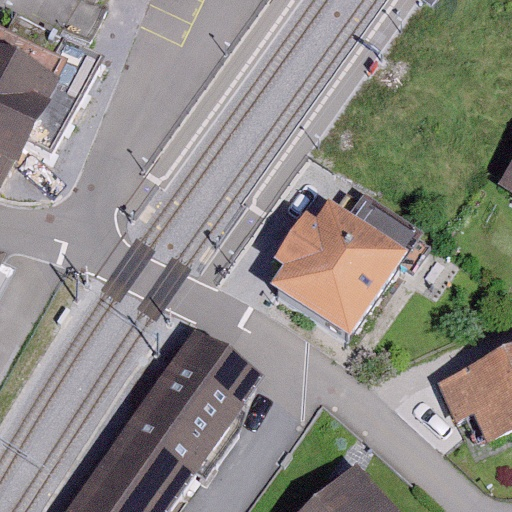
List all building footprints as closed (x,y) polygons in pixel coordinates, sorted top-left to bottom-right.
[(56,91),(0,64),(0,196),(5,199),(56,91)] [(511,177),(501,196),(511,202),(511,177)] [(412,272),(327,215),(269,299),(355,357),(412,272)] [(0,299),(16,270),(0,261),(0,299)] [(194,511),(275,397),(192,339),(70,511),(194,511)] [(511,361),(440,392),(460,438),(482,428),(496,459),(511,452),(511,361)] [(390,511),(365,483),(330,511),(390,511)]
